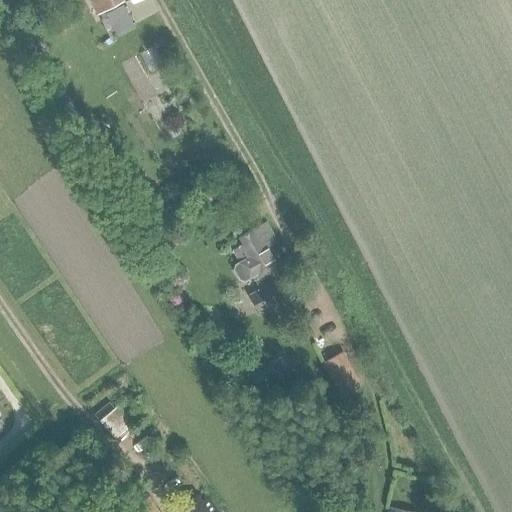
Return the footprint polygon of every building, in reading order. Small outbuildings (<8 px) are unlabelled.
[(88,0),(96,15),(123,1),(122,0),(88,0)] [(134,29),(122,5),(105,14),(104,13),(99,15),(102,20),(106,18),(117,38),(134,29)] [(278,266),(267,247),(276,242),(264,220),(236,236),(240,244),(230,250),(237,263),(232,267),(231,272),(237,283),(241,283),(250,278),(252,281),(254,280),(259,290),(249,295),(258,312),(284,297),(275,281),(273,282),(268,272),(278,266)] [(177,244),(157,232),(147,250),(168,261),(177,244)] [(359,388),(342,356),(324,366),(341,398),(359,388)] [(338,400),(329,382),(320,387),(329,404),(338,400)] [(107,403),(93,415),(114,439),(133,423),(118,406),(114,410),(107,403)] [(185,507),(176,511),(213,511),(204,498),(199,501),(194,494),(181,502),(185,507)] [(139,511),(156,511),(147,496),(134,504),(139,511)]
